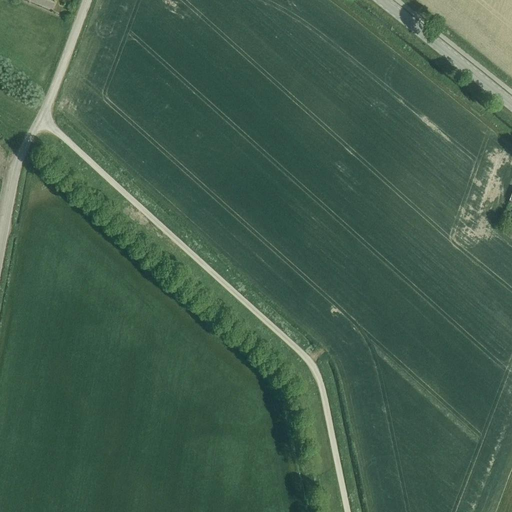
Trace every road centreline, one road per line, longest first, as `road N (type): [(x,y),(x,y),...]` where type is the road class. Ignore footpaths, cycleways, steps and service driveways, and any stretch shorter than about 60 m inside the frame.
road 1 (unclassified): [(346,511),(311,360),(41,117)]
road 2 (secondary): [(511,105),(380,0)]
road 3 (unclassified): [(0,247),(21,150),(41,117)]
road 4 (unclassified): [(41,117),(86,0)]
